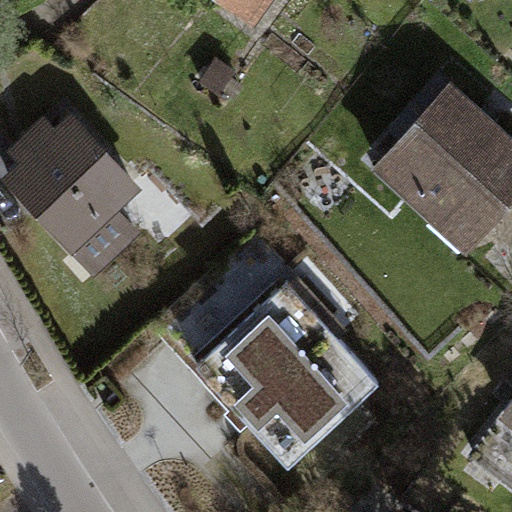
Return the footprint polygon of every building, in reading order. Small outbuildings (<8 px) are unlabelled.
[(230,0),(254,16),(264,0),(230,0)] [(511,126),(443,69),(370,155),(470,239),(511,189),(511,126)] [(65,97),(0,150),(0,164),(67,246),(139,187),(65,97)] [(287,276),(197,360),(290,460),(380,376),(287,276)] [(511,390),(488,422),(511,440),(511,390)]
